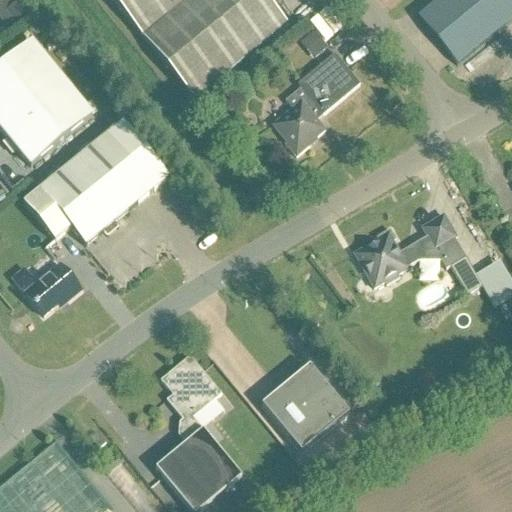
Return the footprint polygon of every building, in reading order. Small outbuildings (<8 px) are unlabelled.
[(107,0),(193,105),(286,29),(262,0),(107,0)] [(457,70),(511,24),(511,0),(445,0),(418,23),(457,70)] [(17,27),(28,19),(20,8),(8,16),(17,27)] [(329,50),(315,34),(301,45),(315,62),(329,50)] [(31,48),(0,73),(0,135),(30,173),(91,123),(31,48)] [(297,90),(300,94),(285,106),(292,115),(273,131),(287,148),(285,149),(296,163),(310,152),(308,150),(325,136),(315,124),(321,119),(323,121),(360,90),(334,59),(297,90)] [(153,196),(168,184),(122,128),(107,140),(21,211),(54,251),(72,236),(85,252),(153,196)] [(446,275),(450,272),(467,300),(482,292),(454,244),(456,243),(443,221),(422,234),(427,242),(399,258),(392,247),(395,245),(389,235),(376,243),(378,246),(354,260),(374,294),(384,288),(386,291),(400,284),(398,281),(408,274),(408,273),(418,267),(441,267),(446,275)] [(81,296),(60,270),(24,299),(43,322),(65,304),(67,307),(81,296)] [(221,400),(189,362),(160,386),(172,400),(166,406),(185,428),(182,430),(182,438),(184,440),(183,440),(188,446),(155,474),(155,475),(156,474),(186,511),(205,511),(241,482),(202,435),(203,435),(193,423),(221,400)] [(309,372),(261,411),(300,458),(348,419),(309,372)] [(99,453),(106,447),(97,437),(90,443),(99,453)] [(108,511),(70,454),(54,465),(50,459),(0,492),(0,500),(7,511),(108,511)]
